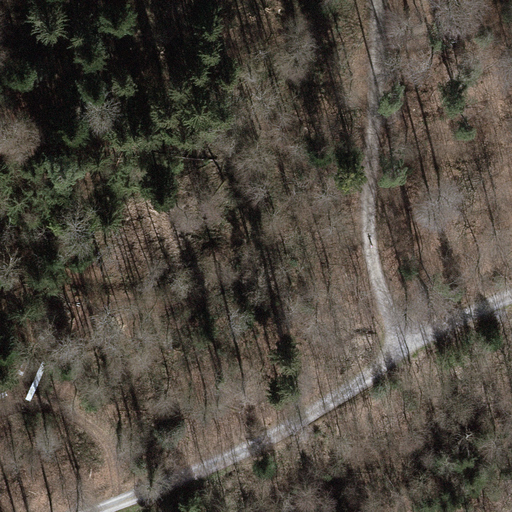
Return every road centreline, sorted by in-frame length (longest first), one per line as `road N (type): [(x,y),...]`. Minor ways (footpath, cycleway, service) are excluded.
road 1 (track): [(374,0),(380,54),(372,258),(410,345)]
road 2 (track): [(410,345),(281,433),(100,511)]
road 3 (track): [(0,414),(48,404),(103,434),(117,505)]
